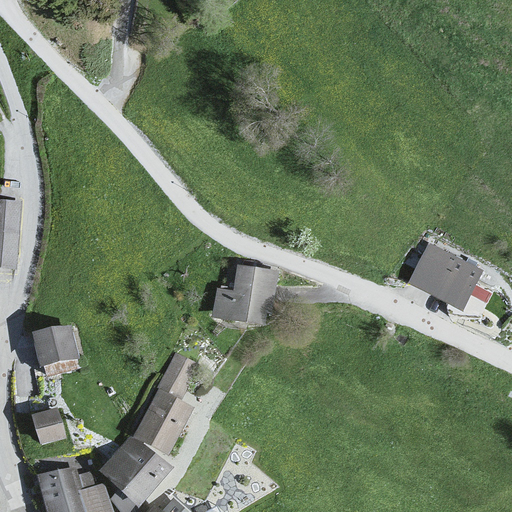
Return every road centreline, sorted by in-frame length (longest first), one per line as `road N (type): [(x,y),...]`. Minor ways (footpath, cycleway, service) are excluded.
road 1 (residential): [(511,361),(200,220),(104,107),(0,7)]
road 2 (residential): [(0,409),(30,184),(0,65)]
